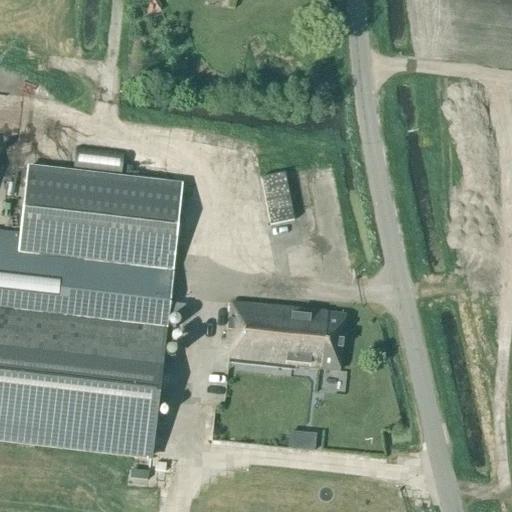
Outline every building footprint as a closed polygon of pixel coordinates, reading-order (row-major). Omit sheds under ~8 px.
[(160,9),(155,0),(142,0),(137,3),(145,17),(160,9)] [(418,131),(417,86),(402,86),(403,132),(418,131)] [(24,228),(0,225),(0,446),(152,464),(188,185),(127,183),(118,162),(87,157),(73,168),(30,162),(24,228)] [(284,175),(260,179),(269,226),(293,221),(284,175)] [(229,348),(227,366),(291,373),(291,371),(295,371),(295,368),(338,373),(344,317),(230,305),(225,348),(229,348)] [(315,437),(289,435),(287,451),(313,454),(315,437)]
